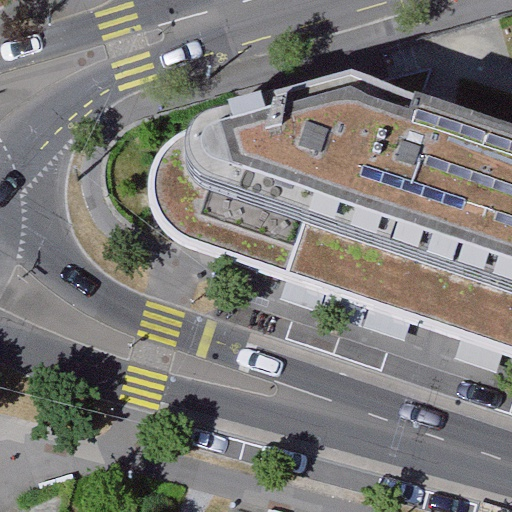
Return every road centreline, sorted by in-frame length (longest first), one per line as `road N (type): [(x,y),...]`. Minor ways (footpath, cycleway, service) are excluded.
road 1 (tertiary): [(378,421),(281,370),(107,303),(0,216)]
road 2 (tertiary): [(0,342),(144,388),(273,417),(378,421)]
road 3 (tertiary): [(0,167),(76,108),(178,64),(250,6)]
road 4 (tertiary): [(250,6),(160,13),(0,61)]
road 5 (tertiary): [(378,421),(511,464)]
